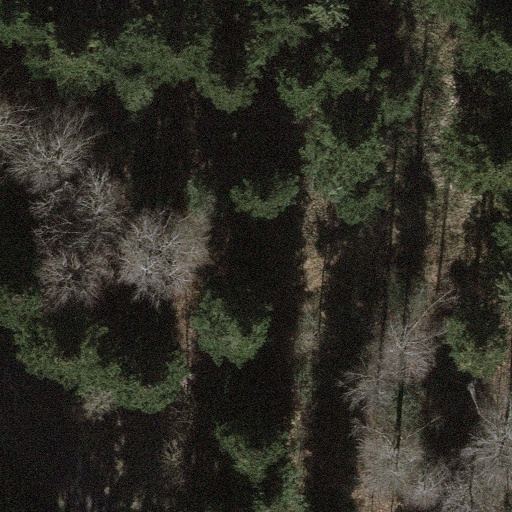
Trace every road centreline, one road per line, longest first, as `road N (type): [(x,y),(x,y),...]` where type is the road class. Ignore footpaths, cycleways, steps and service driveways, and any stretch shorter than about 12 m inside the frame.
road 1 (track): [(511,232),(496,226),(363,240),(40,419)]
road 2 (unclassified): [(0,320),(40,419),(102,511)]
